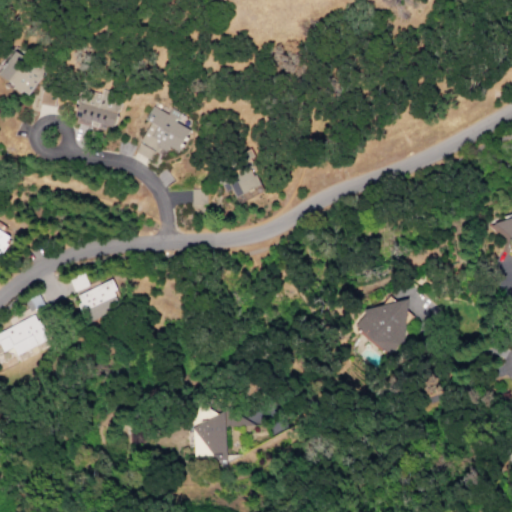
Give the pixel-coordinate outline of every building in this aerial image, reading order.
[(0,68),(0,80),(26,96),(42,68),(11,50),(0,68)] [(71,123),(112,131),(119,96),(98,92),(98,93),(78,89),(71,123)] [(53,93),(38,90),(36,104),(50,106),(53,93)] [(132,153),(156,165),(165,146),(176,151),(186,130),(173,123),(177,113),(167,108),(164,114),(149,106),(142,120),(147,122),(132,153)] [(232,196),(259,184),(245,156),(212,171),(222,192),(228,189),(232,196)] [(236,203),(260,191),(258,185),(234,198),(236,203)] [(205,204),(205,188),(189,189),(190,205),(205,204)] [(511,238),(492,225),(511,220),(511,238)] [(67,280),(72,293),(87,286),(81,273),(67,280)] [(74,295),(85,322),(120,307),(109,281),(74,295)] [(363,313),(408,303),(406,315),(412,320),(405,328),(403,343),(387,358),(360,333),(366,323),(363,313)] [(0,349),(1,352),(11,348),(14,355),(45,342),(34,316),(0,329),(0,349)] [(194,428),(229,410),(257,426),(227,427),(228,456),(244,456),(228,463),(228,468),(222,468),(215,459),(196,459),(194,428)]
